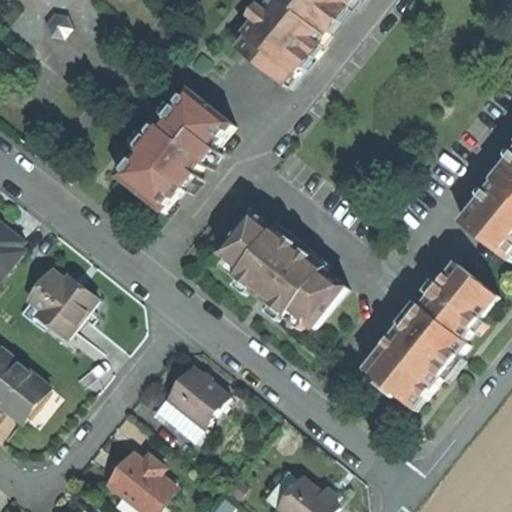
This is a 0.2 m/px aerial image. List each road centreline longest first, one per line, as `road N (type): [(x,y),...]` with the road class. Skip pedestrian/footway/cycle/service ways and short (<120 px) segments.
road 1 (residential): [(191,318),(415,488)]
road 2 (residential): [(0,472),(27,490),(51,486),(191,318)]
road 3 (residential): [(0,163),(191,318)]
road 4 (residential): [(415,488),(511,369)]
